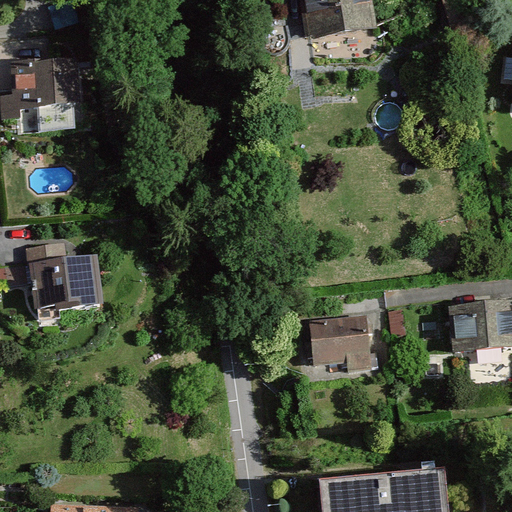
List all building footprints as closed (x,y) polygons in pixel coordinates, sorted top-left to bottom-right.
[(366,0),(307,0),(318,55),(375,44),(366,0)] [(443,0),(452,26),(455,35),(476,28),(466,0),(443,0)] [(80,85),(20,83),(19,108),(5,107),(4,135),(38,136),(38,123),(79,125),(80,85)] [(69,258),(31,260),(32,273),(10,274),(11,295),(36,294),(38,331),(103,328),(100,277),(70,279),(69,258)] [(511,306),(455,310),(458,352),(511,348),(511,306)] [(389,309),(395,334),(411,334),(405,307),(389,309)] [(369,328),(314,332),(317,377),(372,372),(369,328)] [(447,511),(446,470),(324,475),(325,511),(447,511)]
